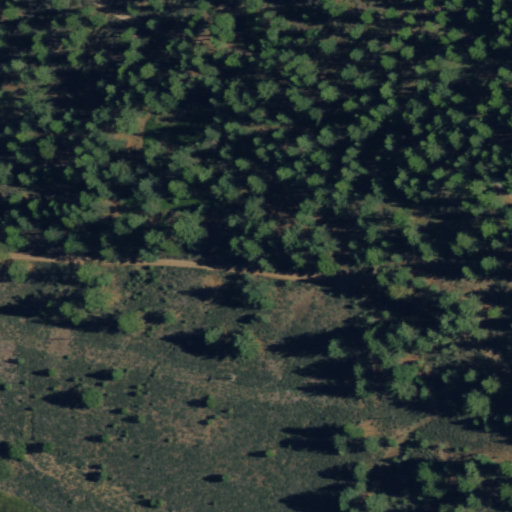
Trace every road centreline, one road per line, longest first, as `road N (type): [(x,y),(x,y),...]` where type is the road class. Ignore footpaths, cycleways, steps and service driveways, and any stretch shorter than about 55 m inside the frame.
road 1 (track): [(511,369),(444,315),(379,282),(0,253)]
road 2 (track): [(511,196),(368,119),(315,106),(269,64),(100,0)]
